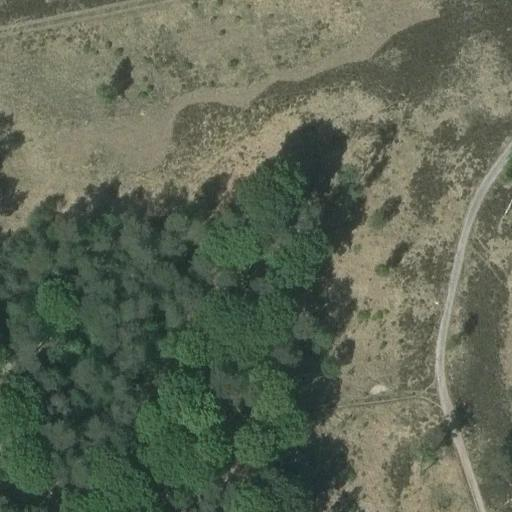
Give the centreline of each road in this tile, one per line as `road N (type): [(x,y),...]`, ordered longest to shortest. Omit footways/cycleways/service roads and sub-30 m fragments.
road 1 (track): [(442,390),(0,476)]
road 2 (track): [(442,390),(442,333),(462,238),(511,146)]
road 3 (track): [(0,34),(158,0)]
road 4 (track): [(30,511),(0,372)]
road 5 (track): [(481,511),(442,390)]
